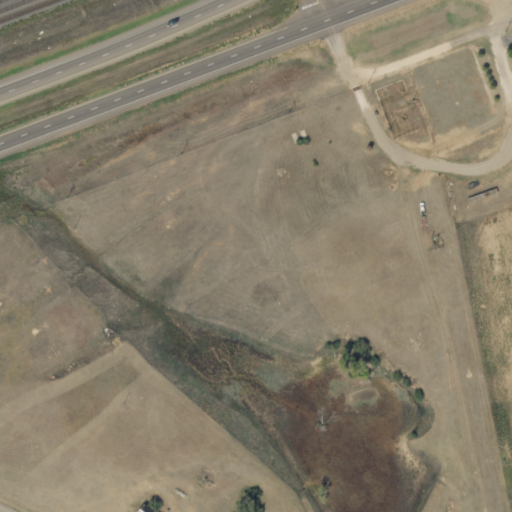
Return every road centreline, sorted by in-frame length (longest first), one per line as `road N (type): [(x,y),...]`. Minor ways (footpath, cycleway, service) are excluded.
road 1 (trunk): [(0,145),(381,0)]
road 2 (trunk): [(229,0),(0,93)]
